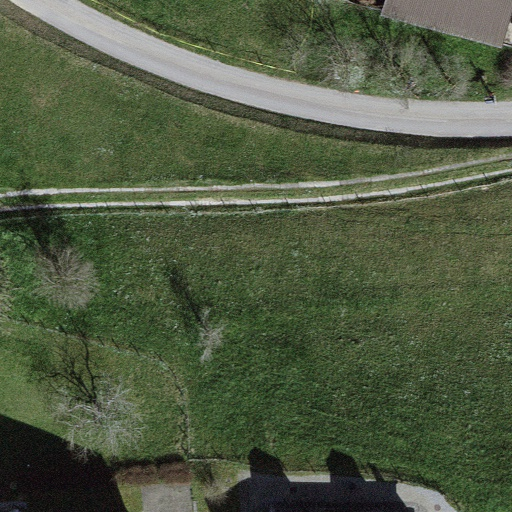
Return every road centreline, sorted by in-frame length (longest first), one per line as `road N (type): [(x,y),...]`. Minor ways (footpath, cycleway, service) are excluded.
road 1 (track): [(511,170),(209,203),(0,204)]
road 2 (track): [(66,0),(176,64),(405,134),(511,134)]
